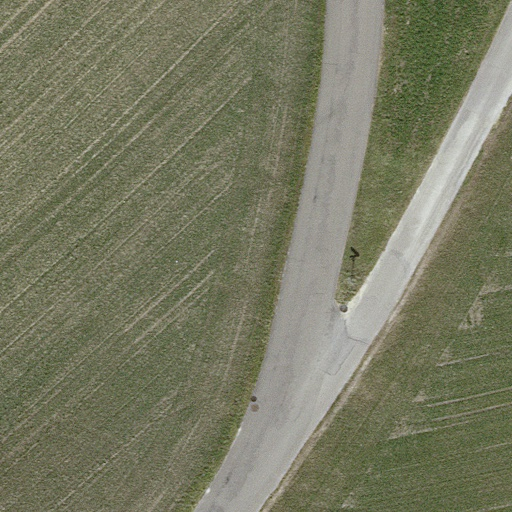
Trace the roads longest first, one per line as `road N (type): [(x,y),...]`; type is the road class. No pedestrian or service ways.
road 1 (unclassified): [(274,439),(362,322),(511,56)]
road 2 (unclassified): [(274,439),(300,359),(340,155),(359,0)]
